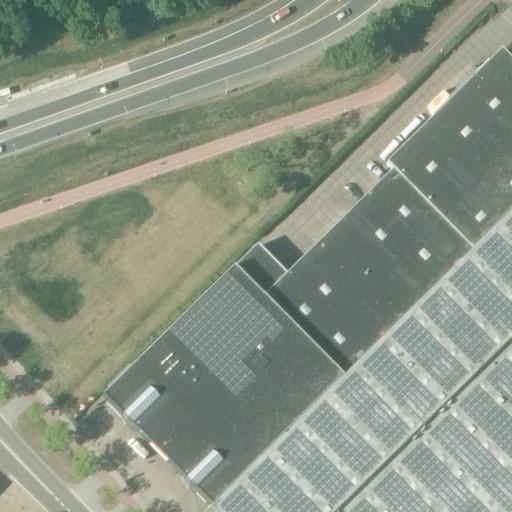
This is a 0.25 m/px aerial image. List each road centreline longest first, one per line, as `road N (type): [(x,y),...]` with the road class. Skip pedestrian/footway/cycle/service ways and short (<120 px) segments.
road 1 (trunk): [(0,150),(273,55),(369,0)]
road 2 (trunk): [(308,0),(204,53),(0,127)]
